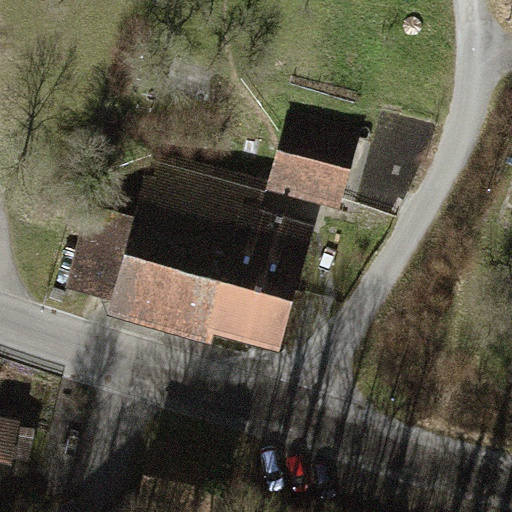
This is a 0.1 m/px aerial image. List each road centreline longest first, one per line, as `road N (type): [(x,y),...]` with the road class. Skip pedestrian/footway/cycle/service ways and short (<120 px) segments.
road 1 (residential): [(305,415),(450,159),(483,56),(476,0)]
road 2 (residential): [(0,320),(305,415)]
road 3 (residential): [(305,415),(511,469)]
